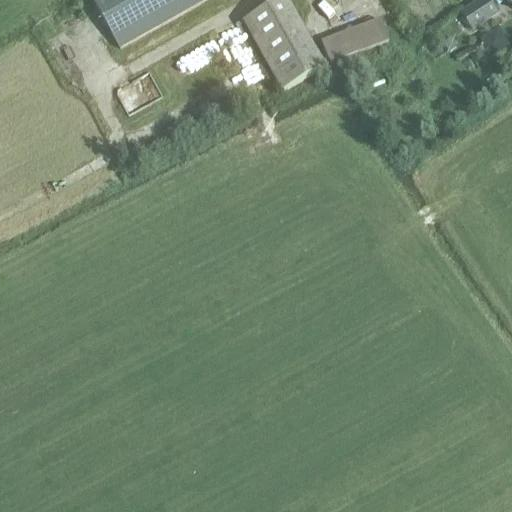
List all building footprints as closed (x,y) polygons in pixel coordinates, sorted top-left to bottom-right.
[(90,0),(120,52),(211,0),(90,0)] [(472,34),(499,16),(488,0),(482,0),(460,15),(472,34)] [(286,1),(244,24),(284,94),(326,71),(286,1)] [(379,24),(330,44),(339,64),(387,43),(379,24)] [(483,58),(509,44),(503,32),(476,46),(483,58)] [(457,48),(451,40),(443,45),(448,54),(457,48)] [(200,51),(172,66),(179,80),(207,66),(200,51)] [(129,113),(163,96),(151,73),(118,90),(129,113)]
